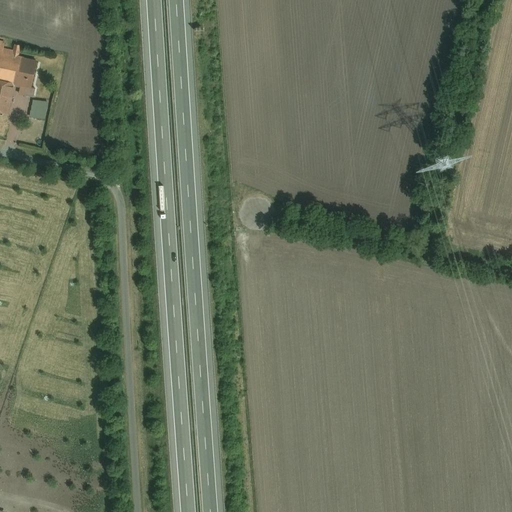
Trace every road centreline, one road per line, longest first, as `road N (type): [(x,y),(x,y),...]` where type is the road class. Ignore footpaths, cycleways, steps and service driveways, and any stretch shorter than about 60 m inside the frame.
road 1 (motorway): [(154,0),(188,511)]
road 2 (motorway): [(210,511),(176,0)]
road 3 (unclassified): [(139,511),(118,221),(101,183),(0,156)]
road 4 (residential): [(254,212),(511,271)]
